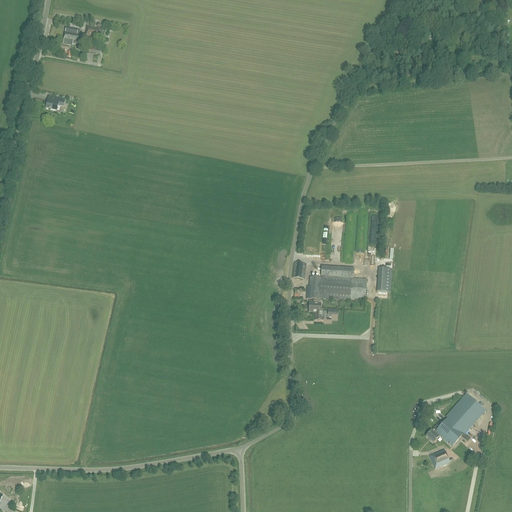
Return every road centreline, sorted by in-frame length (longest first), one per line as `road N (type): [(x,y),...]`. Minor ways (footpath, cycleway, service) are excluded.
road 1 (unclassified): [(238,448),(291,416),(289,264),(301,200),(400,0)]
road 2 (unclassified): [(0,467),(119,469),(238,448)]
road 3 (unclassified): [(0,225),(49,0)]
road 4 (track): [(511,63),(350,89)]
